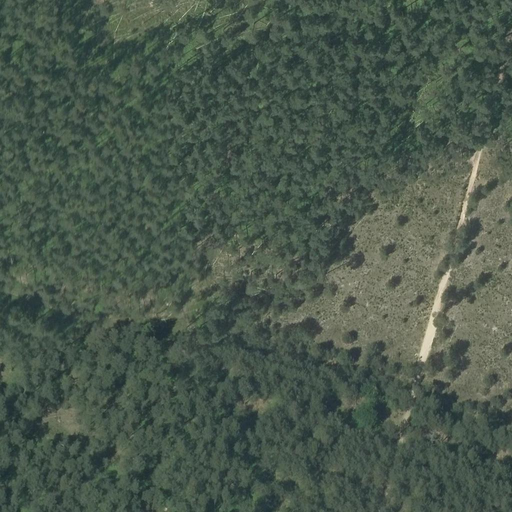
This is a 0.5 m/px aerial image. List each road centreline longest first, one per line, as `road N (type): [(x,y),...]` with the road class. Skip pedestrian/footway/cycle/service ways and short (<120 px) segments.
road 1 (track): [(0,289),(399,431)]
road 2 (track): [(511,36),(399,431)]
